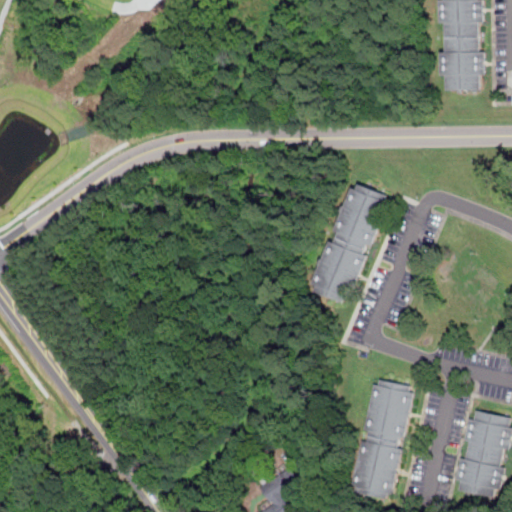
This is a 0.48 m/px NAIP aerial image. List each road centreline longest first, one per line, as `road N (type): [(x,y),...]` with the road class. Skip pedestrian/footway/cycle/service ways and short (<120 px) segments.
road 1 (tertiary): [(0,249),(127,158),(179,141),(511,134)]
road 2 (residential): [(511,223),(444,198),(428,201),(376,326),(386,345),(511,379)]
road 3 (tertiary): [(158,511),(0,285)]
